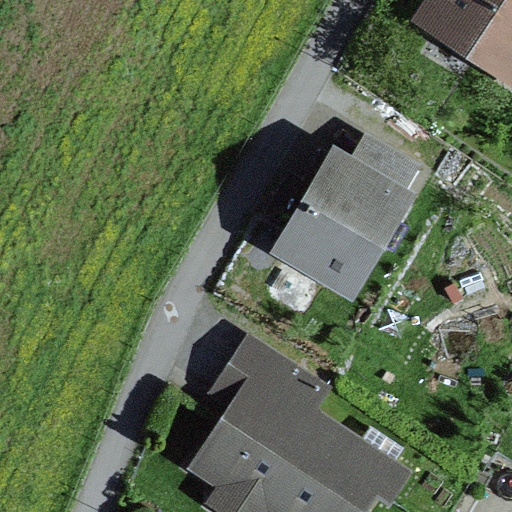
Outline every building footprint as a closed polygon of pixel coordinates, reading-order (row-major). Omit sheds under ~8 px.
[(511,0),(437,0),(430,12),(511,66),(511,0)] [(397,193),(413,167),(369,141),(353,167),(397,193)] [(295,227),(282,249),(351,289),(405,197),(397,193),(353,167),(325,150),(305,184),(290,176),(269,212),(295,227)] [(271,258),(287,232),(265,219),(249,245),(271,258)] [(246,409),(260,418),(294,367),(246,336),(213,387),(246,409)] [(360,511),(375,490),(388,499),(404,475),(308,413),(325,387),(294,367),(260,418),(246,409),(235,425),(226,419),(195,467),(220,483),(264,511),(330,511),(336,503),(350,511),(360,511)] [(264,511),(220,483),(210,499),(229,511),(264,511)]
